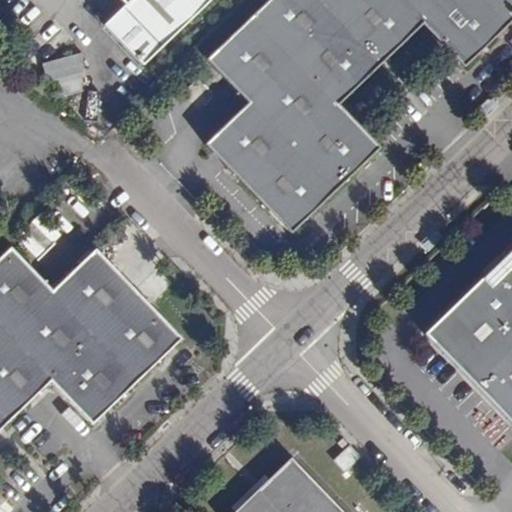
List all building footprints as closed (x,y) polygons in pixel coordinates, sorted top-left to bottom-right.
[(118,0),(124,6),(102,28),(142,68),(213,0),(118,0)] [(511,0),(267,0),(206,58),(247,102),(204,141),(289,231),(378,147),(338,106),(422,26),(462,68),(511,19),(511,0)] [(57,98),(80,92),(82,56),(41,66),(45,83),(53,82),(57,98)] [(8,248),(0,256),(0,427),(49,380),(90,425),(179,339),(94,251),(49,293),(8,248)] [(511,248),(423,334),(511,425),(511,248)] [(361,460),(343,441),(337,446),(344,454),(334,464),(344,475),(361,460)] [(338,511),(290,461),(239,511),(338,511)]
